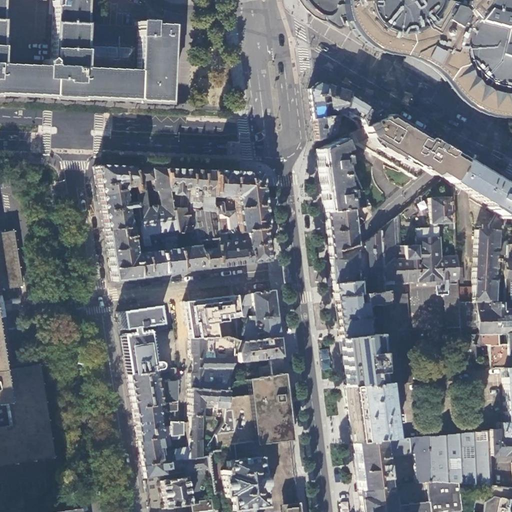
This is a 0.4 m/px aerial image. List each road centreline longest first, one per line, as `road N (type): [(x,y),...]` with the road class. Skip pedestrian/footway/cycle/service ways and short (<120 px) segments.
road 1 (residential): [(325,511),(295,270)]
road 2 (secondary): [(96,298),(131,511)]
road 3 (primary): [(73,141),(271,150)]
road 4 (primary): [(269,128),(72,119)]
road 5 (secondary): [(73,141),(96,298)]
road 6 (primary): [(462,136),(340,60)]
road 7 (residential): [(175,287),(180,416)]
road 8 (residential): [(295,270),(175,287)]
